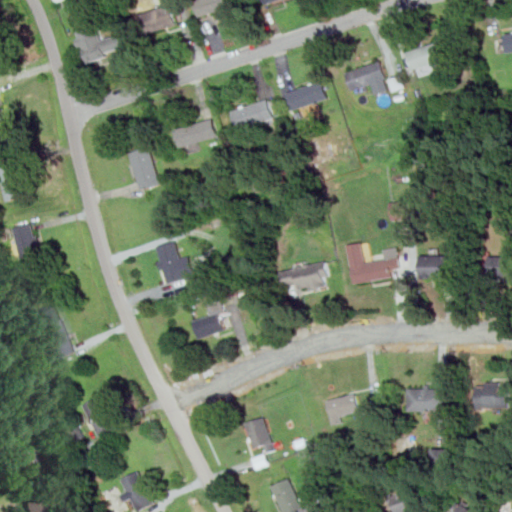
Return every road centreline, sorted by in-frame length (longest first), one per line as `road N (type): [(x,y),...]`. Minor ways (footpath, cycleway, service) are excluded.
road 1 (residential): [(227,511),(117,288),(33,0)]
road 2 (residential): [(70,111),(414,0)]
road 3 (residential): [(172,407),(317,343),(384,332),(511,331)]
